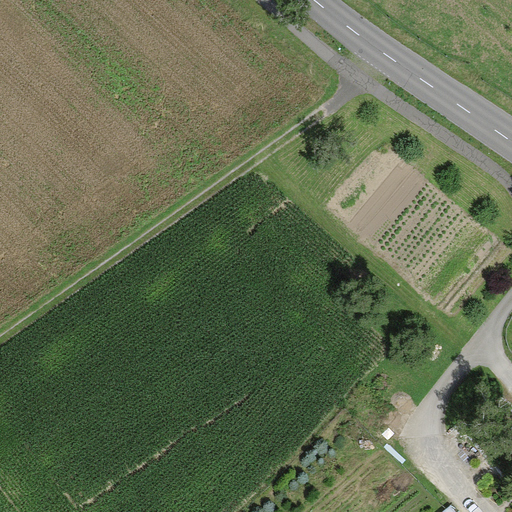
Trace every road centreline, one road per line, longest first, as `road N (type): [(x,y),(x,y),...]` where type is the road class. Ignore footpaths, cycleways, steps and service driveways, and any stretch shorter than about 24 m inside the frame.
road 1 (track): [(0,342),(336,98),(378,47)]
road 2 (secondary): [(314,0),(511,140)]
road 3 (track): [(511,299),(419,434)]
